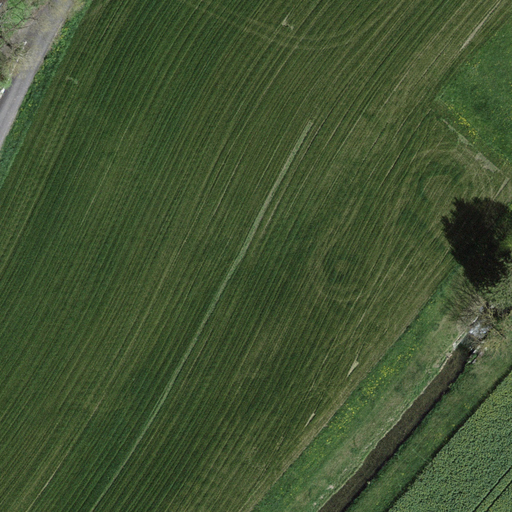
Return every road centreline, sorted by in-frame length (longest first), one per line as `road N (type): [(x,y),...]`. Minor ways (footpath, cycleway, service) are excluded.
road 1 (residential): [(395,404),(511,265)]
road 2 (unclassified): [(63,0),(0,122)]
